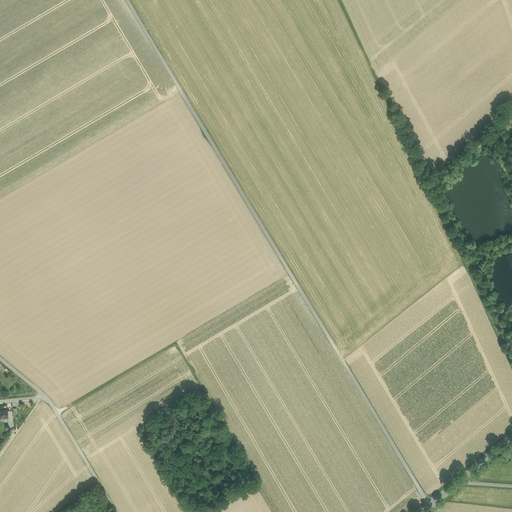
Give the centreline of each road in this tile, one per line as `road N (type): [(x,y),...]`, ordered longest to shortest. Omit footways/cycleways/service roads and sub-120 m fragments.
road 1 (unclassified): [(428,505),(126,0)]
road 2 (unclassified): [(46,397),(117,511)]
